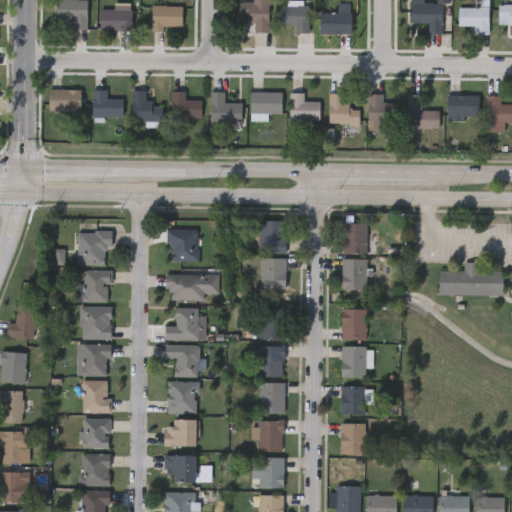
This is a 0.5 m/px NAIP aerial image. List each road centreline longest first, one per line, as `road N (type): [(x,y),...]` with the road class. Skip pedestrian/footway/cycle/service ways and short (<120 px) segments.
road 1 (secondary): [(17,197),(511,202)]
road 2 (residential): [(23,66),(511,70)]
road 3 (residential): [(316,175),(309,511)]
road 4 (residential): [(140,199),(137,511)]
road 5 (tertiary): [(24,0),(17,197)]
road 6 (secondary): [(316,175),(127,172)]
